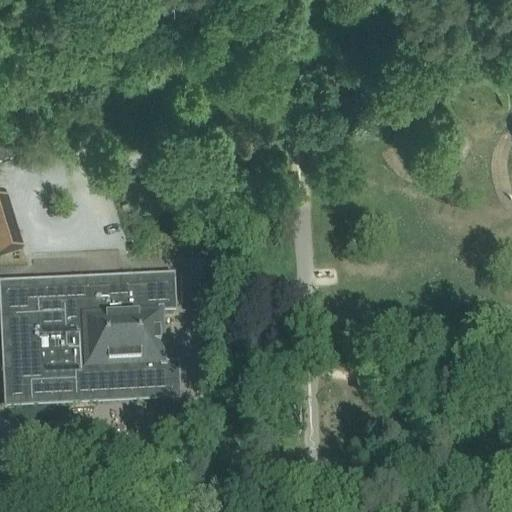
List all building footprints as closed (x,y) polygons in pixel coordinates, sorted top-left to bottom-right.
[(378,125),(362,123),(361,134),(376,136),(378,125)] [(5,127),(0,129),(0,152),(14,147),(5,127)] [(0,244),(9,272),(31,264),(14,214),(0,218),(0,244)] [(88,285),(2,289),(4,322),(11,322),(13,374),(6,374),(8,407),(93,403),(93,396),(142,394),(142,401),(177,399),(176,366),(164,367),(162,315),(173,314),(171,281),(136,283),(137,290),(88,292),(88,285)] [(136,419),(100,421),(101,446),(137,444),(136,419)]
